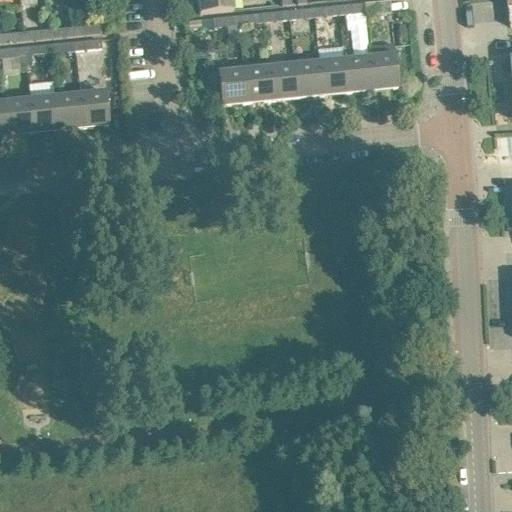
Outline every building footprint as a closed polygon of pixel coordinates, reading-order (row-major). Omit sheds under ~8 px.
[(197,0),(199,16),(233,12),(231,0),(197,0)] [(389,2),(363,5),(365,17),(391,15),(389,2)] [(365,17),(363,5),(338,7),(339,17),(364,14),(364,17),(365,17)] [(339,17),(338,7),(313,10),(314,19),(339,17)] [(314,19),(313,10),(287,12),(288,22),(314,19)] [(262,15),(263,24),(288,22),(287,12),(262,15)] [(237,17),(238,27),(263,24),(262,15),(237,17)] [(211,20),(212,30),(238,27),(237,17),(211,20)] [(201,22),(188,23),(189,30),(201,29),(201,22)] [(73,28),(74,38),(100,36),(99,26),(73,28)] [(48,31),(49,41),(74,38),(73,28),(48,31)] [(49,41),(48,31),(22,33),(23,43),(49,41)] [(0,35),(0,45),(23,43),(22,33),(0,35)] [(75,44),(76,53),(101,51),(100,41),(75,44)] [(76,53),(75,44),(49,46),(50,56),(76,53)] [(24,49),(25,58),(50,56),(49,46),(24,49)] [(393,46),(368,48),(369,59),(372,92),(398,90),(394,56),(393,46)] [(319,52),(321,60),(345,56),(343,48),(319,52)] [(0,50),(0,60),(25,58),(24,49),(0,50)] [(369,59),(344,61),(347,95),(372,92),(369,59)] [(322,98),(347,95),(344,61),(318,64),(322,98)] [(296,100),(322,98),(318,64),(293,66),(296,100)] [(296,100),(293,66),(268,69),(271,103),(296,100)] [(246,105),(271,103),(268,69),(242,71),(246,105)] [(242,71),(217,74),(220,108),(246,105),(242,71)] [(105,93),(80,96),(83,130),(109,127),(105,93)] [(58,132),(83,130),(80,96),(55,99),(58,132)] [(58,132),(55,99),(29,101),(33,135),(58,132)] [(7,137),(33,135),(29,101),(4,104),(7,137)]
